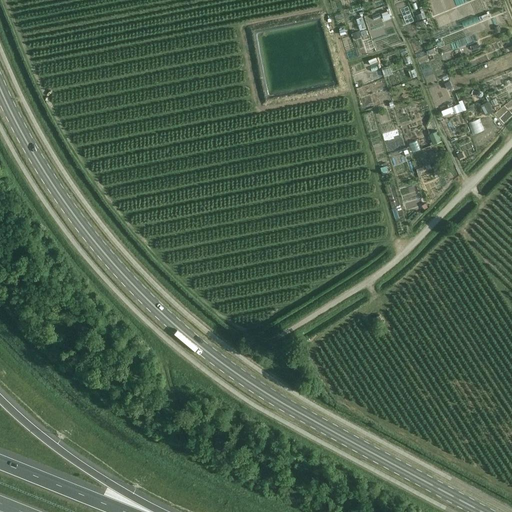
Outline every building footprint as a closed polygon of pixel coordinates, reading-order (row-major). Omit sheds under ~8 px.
[(387,12),(382,14),(384,20),(390,18),(389,14),(388,14),(387,12)] [(361,14),(355,15),(358,28),(364,27),(361,14)] [(487,101),(481,104),(486,114),(492,111),(487,101)] [(437,130),(429,134),(433,144),(441,140),(437,130)] [(379,314),(374,317),(377,322),(382,319),(379,314)]
